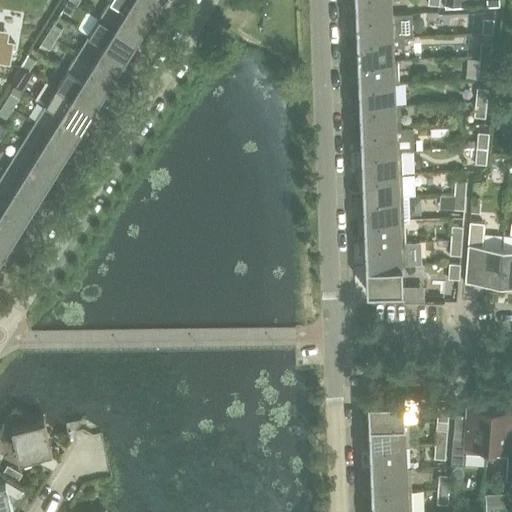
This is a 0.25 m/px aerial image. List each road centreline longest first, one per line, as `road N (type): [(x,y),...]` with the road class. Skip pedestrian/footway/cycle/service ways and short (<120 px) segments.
road 1 (unclassified): [(3,337),(215,0)]
road 2 (unclassified): [(334,333),(318,0)]
road 3 (unclassified): [(340,511),(334,333)]
road 4 (unclassified): [(511,341),(334,333)]
